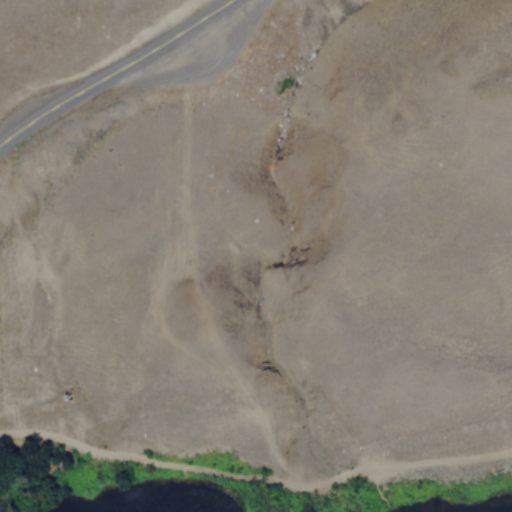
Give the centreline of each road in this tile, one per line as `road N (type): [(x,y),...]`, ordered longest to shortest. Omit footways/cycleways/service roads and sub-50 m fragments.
road 1 (tertiary): [(0,138),(127,66)]
road 2 (tertiary): [(127,66),(237,0)]
